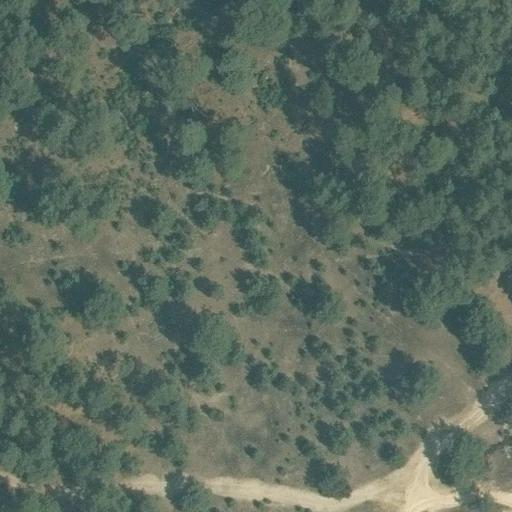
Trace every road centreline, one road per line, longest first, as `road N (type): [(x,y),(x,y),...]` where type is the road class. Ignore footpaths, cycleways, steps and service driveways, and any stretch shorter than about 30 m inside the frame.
road 1 (track): [(0,479),(404,502)]
road 2 (track): [(403,511),(440,432),(511,376)]
